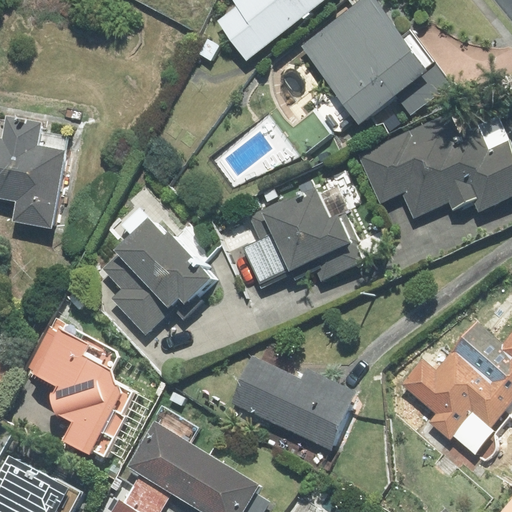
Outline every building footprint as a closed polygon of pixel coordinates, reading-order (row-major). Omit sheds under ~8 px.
[(240,0),(219,15),(251,60),(335,0),(240,0)] [(441,70),(385,0),(371,0),(309,49),(370,126),(441,70)] [(456,113),(367,152),(389,202),(408,194),(418,219),(455,203),(458,211),(483,200),(488,211),(511,200),(511,145),(495,153),(484,128),(466,136),(456,113)] [(0,197),(20,200),(25,201),(21,224),(61,229),(64,207),(68,178),(72,149),(45,146),(49,124),(12,119),(9,140),(0,139),(0,197)] [(254,258),(266,286),(311,266),(322,289),(373,266),(351,215),(343,219),(338,208),(330,191),(256,224),(263,242),(249,248),(254,258)] [(215,272),(159,219),(100,281),(155,334),(189,298),(199,307),(224,281),(215,272)] [(90,279),(73,300),(89,314),(106,293),(90,279)] [(129,353),(62,317),(35,369),(73,389),(61,394),(70,418),(77,422),(67,440),(104,459),(137,397),(122,366),(129,353)] [(480,456),(502,432),(498,428),(511,411),(511,342),(509,346),(499,338),(480,362),(464,347),(442,370),(432,361),(414,381),(424,391),(420,395),(440,413),(432,422),(454,443),(460,437),(480,456)] [(308,376),(258,353),(235,403),(272,421),(261,445),(327,475),(338,452),(362,401),(366,392),(312,366),(308,376)] [(0,395),(17,368),(0,357),(0,395)] [(269,511),(277,500),(264,492),(268,485),(198,443),(206,430),(170,408),(162,421),(135,466),(210,511),(269,511)] [(84,511),(88,506),(29,473),(7,511),(84,511)] [(166,511),(175,496),(143,478),(130,501),(126,498),(117,511),(166,511)] [(325,511),(311,503),(305,511),(325,511)]
